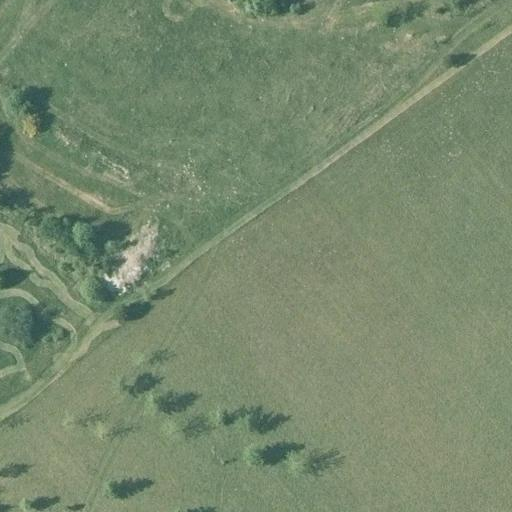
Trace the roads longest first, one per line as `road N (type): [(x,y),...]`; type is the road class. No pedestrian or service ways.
road 1 (track): [(511,54),(0,443)]
road 2 (track): [(424,0),(374,34),(227,0)]
